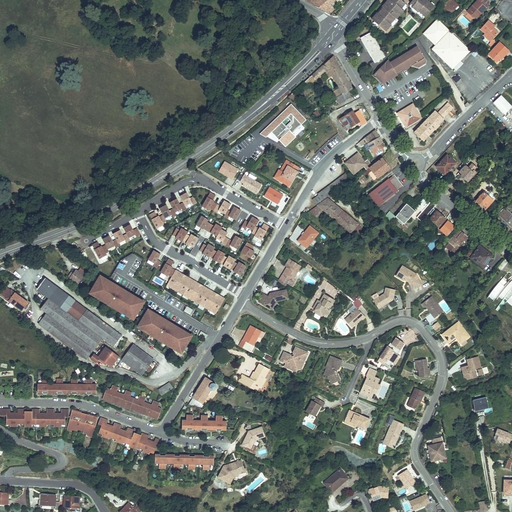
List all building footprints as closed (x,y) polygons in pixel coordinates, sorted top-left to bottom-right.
[(335,0),(337,1),(337,0),(305,0),(323,10),(330,4),(334,0),(335,0)] [(383,6),(377,13),(376,12),(371,18),(386,30),(391,24),(390,23),(395,17),(396,18),(403,10),(400,8),(405,3),(401,0),(386,0),(382,6),(383,6)] [(433,5),(427,0),(411,0),(410,2),(413,5),(412,6),(417,11),(418,10),(424,15),(433,5)] [(451,0),(446,0),(440,7),(447,14),(456,4),(451,0)] [(475,0),(465,11),(466,12),(472,18),(478,11),(480,13),(486,7),(482,3),(484,0),(475,0)] [(413,5),(410,2),(409,4),(408,6),(422,18),(424,15),(418,10),(417,11),(412,6),(413,5)] [(335,9),(330,4),(323,10),(330,14),(335,9)] [(474,19),(480,13),(478,11),(472,18),(474,19)] [(395,17),(390,23),(391,24),(393,26),(398,19),(396,18),(395,17)] [(468,49),(435,17),(421,31),(429,39),(435,45),(431,49),(449,68),(450,67),(458,59),(468,49)] [(482,33),(488,40),(496,31),(492,26),(494,24),(487,18),(479,27),(484,31),(482,33)] [(384,58),(372,33),(361,38),(374,64),(384,58)] [(498,41),(487,53),(494,60),(492,61),(495,64),(502,57),(501,56),(507,50),(498,41)] [(388,60),(375,75),(382,82),(412,62),(413,64),(414,65),(418,66),(423,62),(424,59),(416,45),(391,64),(388,60)] [(333,56),(313,76),(317,81),(327,71),(330,77),(333,76),(340,88),(332,93),(339,104),(352,97),(349,91),(353,89),(333,56)] [(458,59),(450,67),(452,69),(460,61),(458,59)] [(412,62),(382,82),(384,84),(394,77),(413,64),(412,62)] [(456,83),(461,79),(457,75),(452,79),(456,83)] [(511,106),(501,95),(494,102),(504,113),(511,106)] [(443,116),(453,106),(448,101),(438,112),(435,108),(430,114),(431,115),(425,122),(423,121),(416,129),(419,132),(419,133),(418,134),(422,138),(427,132),(429,134),(433,130),(433,129),(434,127),(435,128),(440,124),(439,123),(438,122),(443,116)] [(413,103),(402,110),(404,112),(405,114),(405,116),(402,117),(400,118),(406,128),(418,120),(422,117),(413,103)] [(338,133),(328,118),(311,124),(306,119),(291,104),(259,134),(266,138),(267,137),(277,143),(279,140),(285,147),(305,159),(312,157),(323,146),(338,133)] [(353,112),(341,120),(346,130),(359,122),(353,112)] [(376,130),(359,142),(361,146),(363,145),(364,145),(367,142),(375,156),(376,156),(384,151),(381,144),(383,143),(376,130)] [(383,158),(369,169),(372,172),(376,178),(390,168),(383,158)] [(284,159),(278,169),(282,171),(287,161),(284,159)] [(435,169),(443,177),(454,166),(446,159),(435,169)] [(239,169),(224,161),(216,172),(232,180),(239,169)] [(287,185),(295,170),(294,170),(296,165),(287,161),(282,171),(278,169),(276,168),(272,177),(287,185)] [(471,172),(472,171),(475,167),(471,163),(467,168),(471,172)] [(460,176),(467,182),(475,174),(472,171),(471,172),(467,168),(465,166),(459,172),(462,175),(460,176)] [(372,172),(369,169),(352,181),(357,188),(368,180),(366,176),(372,172)] [(263,184),(244,174),(239,181),(244,187),(256,194),(263,184)] [(390,177),(371,191),(379,202),(398,188),(390,177)] [(284,195),(269,186),(262,196),(278,205),(284,195)] [(486,190),(484,193),(493,201),(495,198),(486,190)] [(197,204),(194,197),(190,199),(187,193),(185,194),(180,197),(183,203),(185,207),(192,203),(193,206),(197,204)] [(210,209),(213,211),(217,205),(214,203),(214,202),(213,201),(213,200),(216,196),(210,193),(202,207),(209,211),(210,209)] [(476,204),(484,210),(493,201),(484,193),(476,201),(477,203),(476,204)] [(436,205),(425,196),(416,206),(422,211),(416,218),(421,222),(436,205)] [(187,210),(185,207),(183,203),(180,205),(177,199),(175,200),(170,203),(173,209),(175,213),(182,209),(183,212),(187,210)] [(328,199),(310,212),(316,218),(323,210),(354,236),(362,228),(328,199)] [(225,215),(227,211),(231,205),(226,203),(224,201),(221,207),(217,205),(213,211),(217,214),(218,211),(225,215)] [(415,212),(406,204),(395,216),(404,224),(415,212)] [(165,206),(160,209),(163,215),(165,219),(172,216),(173,218),(177,216),(175,213),(173,209),(170,211),(169,210),(166,206),(165,206)] [(235,221),(241,211),(238,209),(234,207),(231,213),(227,211),(225,215),(224,217),(228,220),(229,217),(235,221)] [(506,208),(499,216),(511,228),(511,226),(511,213),(511,214),(506,208)] [(389,210),(385,215),(391,221),(395,216),(389,210)] [(185,219),(190,217),(187,211),(182,213),(185,219)] [(446,218),(439,211),(437,212),(430,219),(433,222),(438,226),(439,225),(446,218)] [(167,222),(165,219),(163,215),(159,217),(159,216),(157,217),(157,216),(155,212),(149,215),(157,229),(163,225),(163,224),(167,222)] [(207,232),(211,225),(207,223),(209,221),(202,217),(196,227),(202,230),(203,231),(203,230),(207,232)] [(247,227),(254,231),(256,227),(259,221),(255,218),(253,217),(249,223),(246,221),(242,227),(246,229),(247,227)] [(447,236),(455,227),(446,218),(439,225),(442,227),(440,230),(447,236)] [(270,227),(264,224),(263,227),(262,228),(260,228),(260,229),(256,227),(254,231),(252,233),(256,235),(255,237),(262,241),(270,227)] [(141,236),(137,229),(134,231),(131,225),(128,226),(124,229),(127,234),(129,239),(136,235),(137,238),(141,236)] [(217,238),(221,231),(222,229),(216,225),(214,227),(211,225),(207,232),(211,234),(217,238)] [(309,225),(296,241),(306,249),(319,234),(309,225)] [(187,235),(188,233),(181,229),(180,232),(177,230),(173,236),(176,238),(176,239),(177,239),(182,243),(183,242),(187,235)] [(129,239),(127,234),(123,236),(120,231),(118,232),(113,234),(116,240),(119,244),(125,241),(127,243),(130,241),(129,239)] [(225,247),(229,240),(225,238),(228,234),(226,233),(221,231),(217,238),(216,239),(222,243),(221,245),(225,247)] [(458,231),(447,244),(453,250),(458,244),(460,246),(464,241),(465,241),(468,238),(463,233),(461,234),(458,231)] [(193,249),(198,239),(192,235),(190,238),(187,235),(183,242),(187,244),(186,245),(187,245),(193,249)] [(120,247),(119,244),(116,240),(113,242),(110,236),(108,237),(103,240),(106,246),(108,250),(115,246),(116,249),(120,247)] [(237,250),(242,240),(237,237),(236,237),(233,242),(229,240),(225,247),(229,249),(230,246),(237,250)] [(109,252),(108,250),(106,246),(102,248),(102,246),(100,247),(98,242),(96,243),(92,245),(100,259),(107,256),(106,254),(109,252)] [(251,260),(255,253),(252,252),(252,251),(254,248),(248,244),(242,255),(251,260)] [(210,258),(214,252),(215,249),(208,246),(207,248),(203,246),(200,252),(203,254),(203,255),(203,256),(210,259),(210,258)] [(476,251),(471,258),(483,268),(493,256),(480,246),(476,251)] [(467,255),(471,258),(476,251),(472,249),(467,255)] [(161,263),(157,261),(160,255),(158,254),(154,251),(148,261),(155,265),(153,267),(157,269),(161,263)] [(220,264),(224,258),(225,255),(219,252),(217,254),(214,252),(210,258),(214,260),(213,261),(214,262),(220,265),(220,264)] [(137,272),(142,259),(136,257),(131,269),(137,272)] [(234,263),(235,261),(229,258),(228,260),(224,258),(220,264),(224,266),(223,267),(224,267),(230,271),(231,270),(234,263)] [(294,277),(301,265),(290,258),(285,265),(287,266),(289,267),(286,273),(284,271),(281,275),(289,280),(287,282),(292,284),(296,278),(294,277)] [(171,266),(173,263),(168,260),(160,273),(167,277),(167,276),(171,278),(175,271),(171,269),(172,268),(171,267),(171,266)] [(240,277),(246,267),(239,263),(238,265),(234,263),(231,270),(234,272),(234,273),(240,277)] [(401,264),(394,275),(400,279),(405,280),(410,289),(422,283),(415,272),(401,264)] [(78,282),(87,269),(80,265),(77,269),(76,268),(73,272),(70,277),(78,282)] [(178,277),(177,276),(179,273),(175,271),(171,278),(173,279),(169,287),(172,289),(171,289),(174,291),(182,279),(178,277)] [(60,303),(68,293),(44,275),(36,285),(48,294),(60,303)] [(289,280),(281,275),(278,280),(285,285),(287,282),(289,280)] [(133,314),(136,315),(143,304),(140,302),(141,300),(139,298),(105,278),(103,277),(102,280),(99,278),(92,289),(95,291),(93,294),(95,295),(129,315),(131,316),(133,314)] [(183,295),(191,280),(188,278),(186,281),(185,281),(182,279),(174,291),(177,293),(177,292),(183,295)] [(507,282),(502,279),(486,298),(492,302),(495,299),(496,300),(499,298),(501,301),(495,310),(497,312),(506,303),(511,306),(511,280),(510,279),(507,282)] [(191,301),(198,288),(195,287),(193,286),(195,283),(191,280),(183,295),(188,298),(188,299),(191,301)] [(1,283),(0,283),(0,295),(17,309),(25,299),(17,293),(16,295),(1,283)] [(382,291),(372,298),(376,307),(390,300),(394,289),(385,285),(382,291)] [(199,305),(208,290),(204,288),(202,291),(201,290),(198,288),(191,301),(193,302),(194,301),(199,305)] [(265,291),(259,301),(263,304),(267,298),(274,303),(276,299),(288,298),(286,289),(272,290),(269,294),(265,291)] [(207,310),(214,298),(210,296),(210,295),(211,292),(208,290),(199,305),(204,308),(207,310)] [(78,316),(85,306),(68,293),(60,303),(78,316)] [(335,300),(324,293),(320,299),(318,298),(311,308),(313,309),(314,313),(319,316),(325,315),(329,314),(328,309),(330,307),(335,300)] [(69,328),(78,316),(60,303),(48,294),(39,305),(46,309),(38,320),(62,338),(69,328)] [(443,311),(432,296),(421,303),(424,308),(426,307),(428,309),(428,311),(434,317),(443,311)] [(215,314),(224,300),(220,297),(218,300),(214,298),(207,310),(210,312),(210,311),(215,314)] [(274,303),(267,298),(263,304),(270,309),(274,303)] [(120,332),(85,306),(78,316),(69,328),(92,345),(101,334),(112,343),(120,332)] [(189,314),(192,309),(186,306),(183,311),(189,314)] [(356,307),(344,318),(351,327),(360,320),(362,320),(365,317),(356,307)] [(150,313),(147,312),(140,323),(143,325),(141,327),(143,328),(177,349),(180,350),(181,347),(184,349),(191,338),(188,336),(189,333),(187,332),(153,312),(151,311),(150,313)] [(459,321),(441,335),(447,343),(456,338),(461,344),(470,337),(459,321)] [(438,322),(431,325),(434,330),(440,327),(438,322)] [(253,345),(260,330),(252,326),(248,335),(245,333),(241,339),(253,345)] [(92,345),(69,328),(62,338),(84,355),(92,345)] [(387,345),(377,359),(387,366),(390,362),(396,353),(404,342),(396,336),(389,346),(387,345)] [(153,357),(132,341),(121,356),(142,373),(153,357)] [(93,351),(90,355),(96,360),(98,357),(105,362),(107,360),(111,363),(119,353),(105,344),(98,354),(93,351)] [(307,354),(294,347),(291,354),(284,351),(279,361),(284,364),(284,367),(293,371),(299,370),(307,354)] [(400,356),(396,353),(390,362),(394,365),(400,356)] [(468,364),(461,366),(464,378),(467,377),(468,380),(479,377),(476,368),(482,366),(479,354),(466,357),(468,364)] [(340,360),(329,355),(323,366),(320,375),(324,376),(327,383),(337,378),(334,369),(336,367),(340,360)] [(427,365),(426,357),(413,358),(415,369),(418,368),(419,376),(431,374),(429,365),(427,365)] [(267,368),(253,361),(245,375),(242,374),(238,381),(245,385),(248,380),(259,386),(264,377),(262,376),(267,368)] [(376,370),(368,367),(365,374),(366,378),(364,379),(359,391),(369,395),(371,390),(371,391),(375,382),(374,382),(376,377),(373,375),(376,370)] [(238,381),(242,374),(238,371),(234,379),(238,381)] [(195,390),(184,404),(200,406),(210,389),(213,391),(216,391),(217,388),(215,385),(204,377),(195,390)] [(371,390),(369,395),(370,396),(373,391),(375,392),(379,383),(376,382),(378,378),(376,377),(374,382),(375,382),(371,391),(371,390)] [(35,385),(35,394),(94,394),(94,384),(90,384),(90,378),(82,378),(82,384),(75,384),(75,378),(68,378),(68,384),(60,384),(60,378),(52,378),(52,384),(46,384),(46,379),(39,379),(39,385),(35,385)] [(170,379),(152,390),(161,394),(174,385),(170,379)] [(258,388),(259,386),(248,380),(245,385),(254,390),(256,387),(258,388)] [(425,390),(412,385),(403,406),(413,410),(416,402),(419,403),(425,390)] [(103,389),(100,398),(159,416),(161,408),(156,406),(158,401),(152,400),(151,404),(142,402),(144,398),(138,396),(137,400),(128,397),(129,393),(122,391),(121,395),(114,393),(115,389),(110,387),(108,391),(103,389)] [(475,398),(471,399),(474,415),(480,413),(480,416),(485,414),(484,414),(484,411),(489,409),(486,398),(482,398),(481,394),(474,396),(475,398)] [(314,416),(319,406),(322,405),(324,400),(312,395),(310,399),(308,398),(302,410),(314,416)] [(370,418),(349,409),(343,421),(356,427),(357,424),(366,428),(370,418)] [(0,418),(4,419),(4,428),(14,429),(15,425),(23,425),(23,428),(30,429),(30,425),(38,426),(38,429),(45,429),(45,426),(52,426),(52,428),(63,429),(63,419),(67,420),(68,411),(59,411),(59,416),(53,416),(53,411),(45,411),(45,415),(38,415),(39,410),(31,410),(30,415),(23,415),(23,411),(15,410),(15,415),(9,415),(9,411),(0,410),(0,418)] [(79,413),(70,411),(66,434),(71,435),(72,433),(76,433),(77,431),(84,432),(83,435),(88,436),(88,438),(93,438),(97,415),(87,414),(87,416),(79,415),(79,413)] [(182,418),(181,428),(229,429),(229,419),(225,419),(225,414),(217,414),(217,419),(210,418),(210,414),(202,414),(202,418),(194,418),(195,413),(187,413),(186,419),(182,418)] [(97,425),(100,426),(98,436),(110,439),(111,436),(118,438),(117,441),(124,443),(125,439),(131,441),(130,445),(138,447),(139,443),(145,445),(144,449),(151,451),(153,447),(159,449),(162,435),(157,433),(156,438),(149,436),(151,431),(143,429),(142,434),(135,432),(136,427),(129,425),(128,430),(121,428),(122,423),(115,421),(114,426),(106,424),(107,419),(99,417),(97,425)] [(403,423),(393,419),(385,439),(395,443),(403,423)] [(248,431),(244,440),(253,445),(255,440),(264,438),(262,428),(248,431)] [(511,434),(509,434),(496,428),(492,438),(505,444),(505,442),(510,444),(511,438),(511,434)] [(385,439),(383,443),(393,447),(395,443),(385,439)] [(253,445),(244,440),(242,445),(250,449),(253,445)] [(446,458),(442,442),(427,445),(427,448),(430,457),(431,462),(446,458)] [(221,454),(160,449),(159,457),(164,458),(163,463),(170,464),(171,458),(177,459),(176,465),(185,465),(185,460),(192,460),(191,466),(200,467),(201,462),(207,462),(206,468),(213,468),(214,463),(220,464),(221,454)] [(231,466),(223,478),(230,483),(237,475),(250,471),(248,463),(231,466)] [(416,481),(407,468),(398,474),(407,487),(416,481)] [(340,470),(323,484),(333,494),(349,480),(340,470)] [(237,475),(230,483),(235,485),(240,479),(250,475),(250,471),(237,475)] [(503,495),(511,494),(511,481),(503,481),(503,495)] [(381,488),(372,491),(376,502),(385,499),(391,500),(392,489),(381,488)] [(428,492),(411,498),(415,507),(427,503),(427,502),(431,501),(428,492)] [(8,494),(0,493),(0,504),(8,505),(8,494)] [(17,505),(26,505),(27,494),(18,493),(17,505)] [(38,500),(37,506),(53,507),(53,511),(58,511),(58,501),(54,501),(54,496),(40,495),(40,500),(38,500)] [(70,497),(61,497),(61,508),(65,508),(65,511),(72,511),(72,509),(77,509),(77,499),(70,498),(70,497)] [(486,501),(479,502),(481,510),(488,508),(486,501)] [(135,511),(136,511),(126,502),(117,511),(135,511)]
